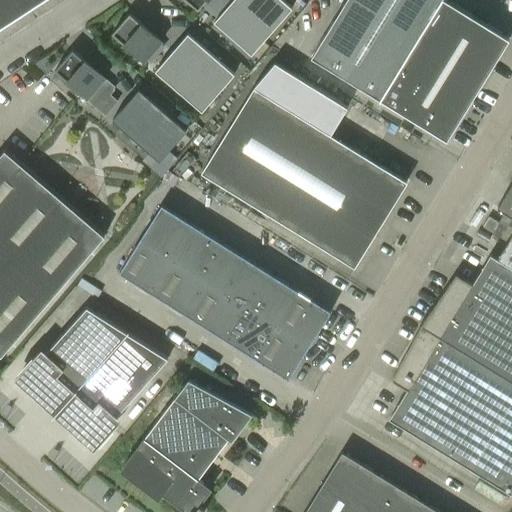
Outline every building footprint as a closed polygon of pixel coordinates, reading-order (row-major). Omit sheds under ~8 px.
[(0,0),(0,27),(41,0),(0,0)] [(232,1),(232,0),(187,0),(198,9),(205,0),(230,0),(231,1),(232,1)] [(232,0),(232,1),(231,1),(214,21),(251,54),(292,7),(283,0),(232,0)] [(508,37),(447,0),(345,0),(311,56),(446,139),(508,37)] [(144,60),(162,40),(130,12),(112,32),(144,60)] [(234,73),(188,33),(155,70),(202,111),(234,73)] [(73,49),(55,69),(87,97),(105,77),(73,49)] [(274,62),(254,86),(201,171),(355,266),(374,235),(373,234),(372,236),(370,234),(377,223),(374,221),(405,179),(330,133),(347,106),(274,62)] [(187,130),(139,88),(112,119),(160,161),(187,130)] [(0,153),(0,219),(18,235),(55,192),(5,149),(0,153)] [(511,175),(511,177),(511,178),(511,182),(498,205),(511,214),(511,237),(500,258),(511,265),(511,175)] [(18,235),(68,278),(105,235),(55,192),(18,235)] [(161,204),(140,238),(157,248),(179,215),(161,204)] [(195,225),(179,215),(157,248),(174,259),(195,225)] [(499,222),(489,216),(483,226),(493,232),(499,222)] [(68,278),(18,235),(0,219),(0,354),(1,355),(68,278)] [(174,259),(191,270),(212,236),(195,225),(174,259)] [(229,246),(212,236),(191,270),(208,280),(229,246)] [(174,259),(157,248),(140,238),(119,272),(153,293),(174,259)] [(208,280),(225,291),(246,257),(229,246),(208,280)] [(421,323),(474,356),(511,288),(511,267),(490,254),(472,283),(456,273),(421,323)] [(225,291),(242,302),(263,268),(246,257),(225,291)] [(208,280),(191,270),(174,259),(153,293),(187,314),(208,280)] [(242,302),(259,312),(280,278),(263,268),(242,302)] [(297,289),(280,278),(259,312),(276,323),(297,289)] [(242,302),(225,291),(208,280),(187,314),(220,335),(242,302)] [(511,288),(474,356),(421,323),(420,324),(391,378),(407,388),(389,418),(511,494),(511,491),(511,288)] [(297,289),(276,323),(310,344),(331,310),(297,289)] [(220,335),(254,357),(276,323),(259,312),(242,302),(220,335)] [(42,392),(59,408),(127,332),(86,306),(40,358),(37,356),(18,376),(39,395),(42,392)] [(276,323),(254,357),(288,378),(310,344),(276,323)] [(127,332),(59,408),(77,424),(74,427),(95,445),(113,424),(110,422),(168,358),(127,332)] [(202,507),(200,505),(194,501),(207,484),(199,478),(229,439),(232,441),(253,414),(189,379),(124,464),(187,511),(203,511),(203,510),(203,508),(202,507)] [(342,451),(304,511),(352,511),(377,472),(342,451)] [(399,511),(411,493),(377,472),(352,511),(399,511)] [(441,511),(411,493),(399,511),(441,511)]
